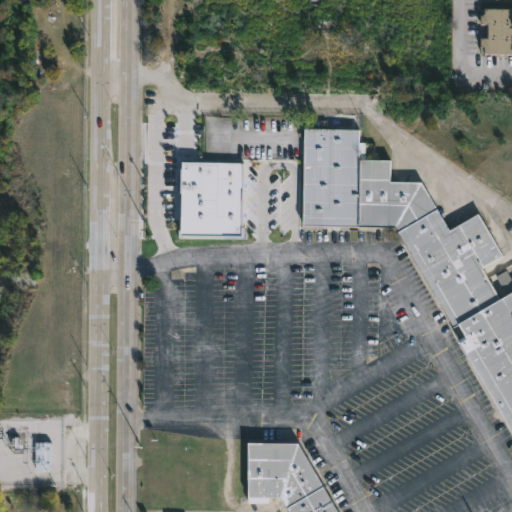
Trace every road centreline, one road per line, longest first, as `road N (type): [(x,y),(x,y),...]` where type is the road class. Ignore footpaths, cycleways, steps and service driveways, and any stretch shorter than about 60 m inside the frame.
road 1 (secondary): [(103,0),(95,511)]
road 2 (secondary): [(123,511),(127,0)]
road 3 (residential): [(458,0),(464,72),(511,72)]
